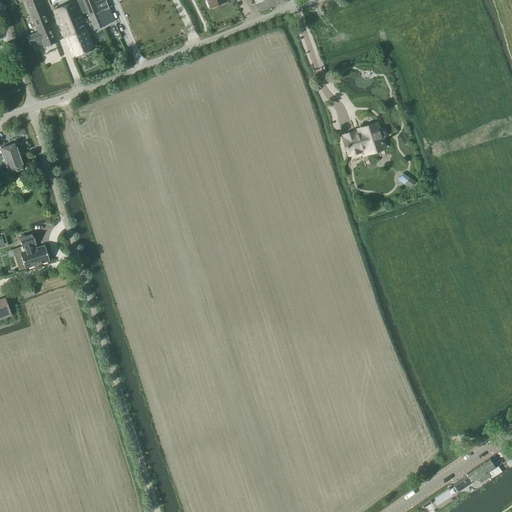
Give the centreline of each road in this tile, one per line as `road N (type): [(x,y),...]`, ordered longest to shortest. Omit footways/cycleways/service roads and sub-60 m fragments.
road 1 (unclassified): [(31,109),(156,511)]
road 2 (unclassified): [(38,107),(313,0)]
road 3 (secondary): [(511,431),(395,511)]
